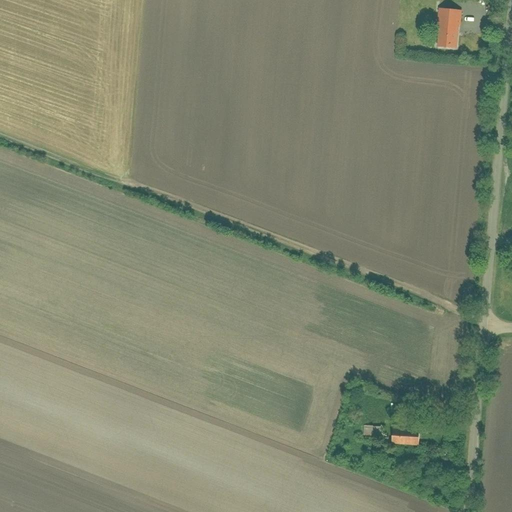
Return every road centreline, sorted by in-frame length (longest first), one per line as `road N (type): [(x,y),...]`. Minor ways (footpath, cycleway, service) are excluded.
road 1 (unclassified): [(511,26),(487,323)]
road 2 (unclassified): [(487,323),(467,511)]
